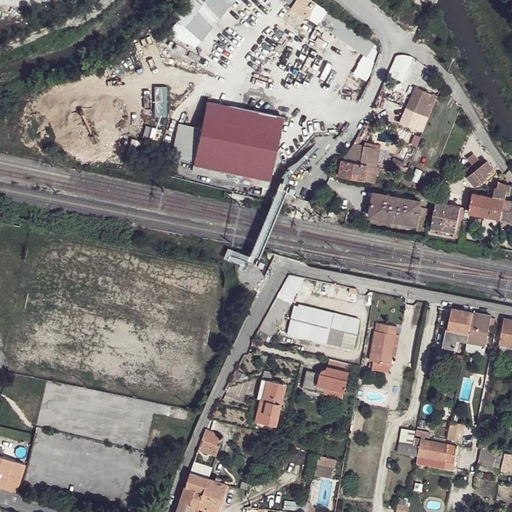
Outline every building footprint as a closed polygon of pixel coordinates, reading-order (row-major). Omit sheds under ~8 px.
[(184,0),(171,15),(184,26),(207,0),(184,0)] [(317,6),(316,5),(312,12),(313,13),(323,18),(327,12),(317,6)] [(323,18),(318,24),(374,62),(378,51),(377,50),(379,46),(327,12),(323,18)] [(311,17),(309,20),(317,25),(318,24),(323,18),(313,13),(311,17)] [(397,52),(391,75),(405,78),(411,56),(397,52)] [(416,87),(407,108),(422,115),(431,94),(416,87)] [(195,162),(194,164),(211,168),(244,174),(272,180),(285,117),(208,102),(202,128),(195,162)] [(195,162),(202,128),(179,123),(171,157),(195,162)] [(354,146),(344,160),(368,165),(372,148),(359,145),(355,144),(354,146)] [(372,148),(368,165),(375,166),(379,149),(372,148)] [(470,180),(479,188),(488,180),(490,181),(497,174),(494,170),(495,169),(488,163),(482,158),(478,162),(473,157),(469,161),(474,167),(466,176),(470,180)] [(341,176),(365,181),(368,165),(344,160),(341,176)] [(392,166),(403,170),(405,165),(403,164),(404,162),(402,161),(401,163),(395,161),(392,166)] [(211,168),(194,164),(193,172),(210,175),(211,168)] [(368,165),(365,181),(372,183),(375,166),(368,165)] [(211,168),(210,175),(243,182),(244,174),(211,168)] [(296,184),(289,182),(287,187),(287,189),(293,192),(294,189),(296,184)] [(254,197),(231,191),(229,200),(252,205),(254,197)] [(469,215),(511,221),(511,203),(506,202),(508,193),(500,191),(496,191),(494,200),(473,196),(469,215)] [(375,194),(371,217),(380,218),(380,217),(390,219),(390,220),(399,222),(399,221),(408,223),(409,224),(417,225),(422,203),(401,199),(395,197),(375,194)] [(431,228),(456,233),(462,209),(436,203),(431,228)] [(465,210),(462,209),(456,233),(460,233),(463,221),(463,220),(465,210)] [(465,242),(469,224),(463,221),(460,233),(460,238),(459,240),(465,242)] [(266,260),(259,257),(258,261),(256,264),(259,265),(263,267),(266,260)] [(292,297),(293,298),(304,277),(289,274),(280,291),(292,297)] [(289,303),(292,297),(280,291),(277,296),(289,303)] [(259,328),(271,335),(289,303),(277,296),(259,328)] [(353,348),(360,319),(302,306),(296,308),(292,319),(288,333),(353,348)] [(469,343),(475,313),(453,308),(449,330),(448,330),(445,347),(457,349),(458,341),(469,343)] [(475,313),(469,343),(487,347),(493,317),(493,316),(475,313)] [(511,346),(511,320),(505,319),(500,344),(511,346)] [(375,330),(369,360),(374,360),(390,363),(392,363),(393,355),(396,334),(398,326),(381,323),(379,331),(375,330)] [(331,358),(328,369),(327,369),(324,370),(322,373),(321,376),(318,386),(327,388),(327,386),(345,390),(351,363),(331,358)] [(374,360),(372,370),(389,373),(390,363),(374,360)] [(309,369),(304,388),(317,391),(317,390),(318,386),(321,376),(317,375),(317,371),(309,369)] [(233,375),(226,386),(235,391),(241,379),(233,375)] [(263,377),(259,397),(263,398),(266,399),(270,378),(263,377)] [(263,398),(259,417),(278,421),(286,382),(270,378),(266,399),(263,398)] [(451,421),(447,438),(460,441),(464,423),(451,421)] [(400,441),(414,444),(416,430),(402,428),(400,441)] [(219,435),(206,429),(199,450),(215,456),(219,446),(216,445),(219,435)] [(480,449),(487,450),(490,438),(487,438),(481,436),(478,448),(480,449)] [(426,458),(444,462),(448,445),(421,440),(419,447),(417,457),(426,458)] [(398,453),(411,455),(412,446),(399,444),(398,453)] [(456,447),(448,445),(444,462),(453,464),(456,447)] [(411,455),(417,457),(419,447),(412,446),(411,455)] [(477,464),(501,470),(505,454),(496,452),(487,450),(480,449),(477,464)] [(0,484),(16,491),(24,462),(0,453),(0,484)] [(319,455),(317,465),(335,469),(337,459),(319,455)] [(416,464),(424,466),(426,458),(417,457),(416,464)] [(443,468),(444,462),(426,458),(424,466),(443,469),(443,468)] [(178,511),(193,511),(197,504),(221,511),(230,483),(210,477),(213,467),(195,461),(192,471),(178,511)] [(256,478),(255,487),(262,489),(264,480),(256,478)] [(341,485),(339,501),(350,502),(352,487),(341,485)]
